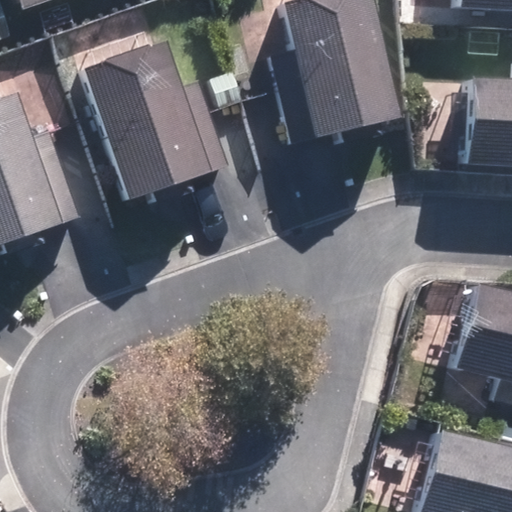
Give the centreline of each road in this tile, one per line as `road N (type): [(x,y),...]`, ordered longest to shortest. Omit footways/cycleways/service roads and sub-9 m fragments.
road 1 (residential): [(87,504),(64,491),(40,447),(38,399),(61,355),(106,323),(349,252)]
road 2 (residential): [(349,252),(324,429),(293,483),(117,509),(87,504)]
road 3 (residential): [(511,241),(428,238),(349,252)]
